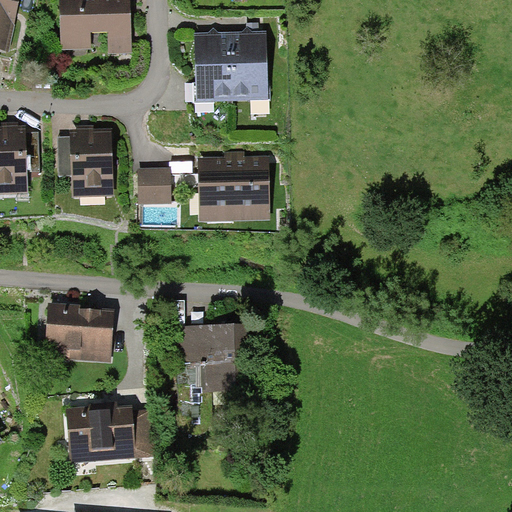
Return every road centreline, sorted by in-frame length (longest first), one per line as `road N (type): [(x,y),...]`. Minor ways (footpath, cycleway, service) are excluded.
road 1 (residential): [(511,347),(437,346),(274,294),(0,277)]
road 2 (residential): [(0,103),(104,106),(147,91),(167,48),(165,0)]
